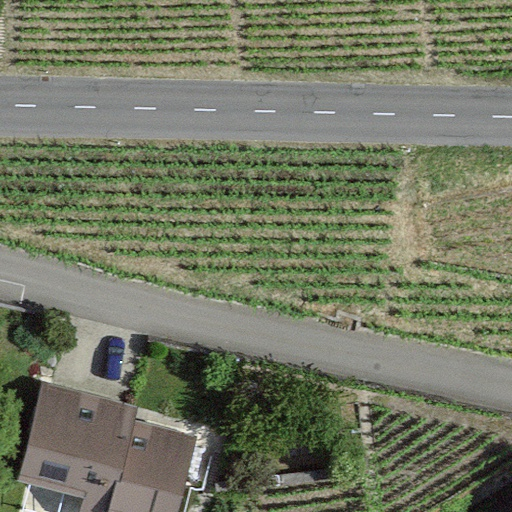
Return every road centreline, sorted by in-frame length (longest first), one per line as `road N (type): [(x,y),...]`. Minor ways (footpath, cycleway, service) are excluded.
road 1 (residential): [(0,273),(511,389)]
road 2 (tertiary): [(0,108),(511,118)]
